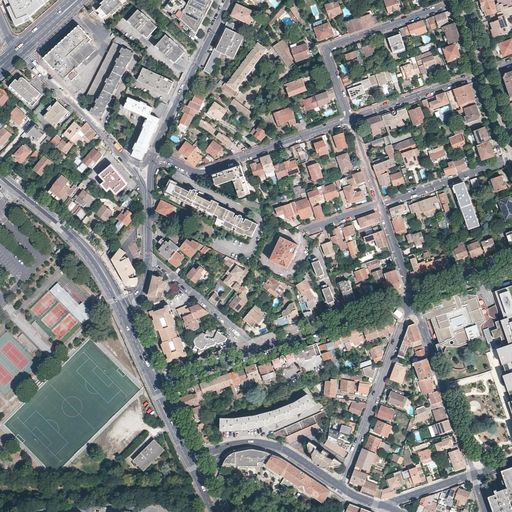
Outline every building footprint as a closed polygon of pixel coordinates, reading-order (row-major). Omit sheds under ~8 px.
[(48,0),(4,0),(16,25),(26,22),(48,0)] [(124,0),(105,0),(102,4),(103,5),(97,11),(103,17),(107,14),(108,15),(110,13),(113,10),(116,8),(119,5),(122,2),(124,0)] [(213,2),(214,0),(190,0),(189,4),(184,0),(164,0),(162,3),(187,25),(197,33),(205,17),(213,2)] [(400,9),(396,0),(384,0),(389,13),(400,9)] [(483,12),(484,16),(486,16),(503,10),(511,6),(511,2),(511,0),(480,0),(482,5),(481,6),(479,7),(481,13),(483,12)] [(341,12),(338,2),(334,4),(333,2),(325,5),(330,18),(337,16),(336,14),(341,12)] [(289,8),(286,3),(277,13),(278,13),(281,16),(289,8)] [(249,24),(255,13),(237,4),(231,16),(249,24)] [(294,6),(290,9),(297,20),(301,16),(294,6)] [(511,6),(503,10),(510,31),(511,29),(511,6)] [(157,26),(150,19),(149,20),(147,18),(148,16),(145,13),(144,15),(141,13),(142,12),(138,8),(128,19),(132,22),(131,23),(143,33),(144,33),(148,36),(157,26)] [(438,15),(435,16),(437,20),(439,27),(449,24),(446,17),(451,15),(450,11),(438,15)] [(281,16),(278,13),(270,23),(272,25),(278,18),(278,19),(281,16)] [(362,17),(361,14),(359,17),(363,28),(372,25),(378,23),(375,16),(371,17),(370,13),(367,14),(367,16),(362,17)] [(506,32),(504,26),(507,25),(503,15),(498,17),(499,20),(491,23),(495,36),(506,32)] [(437,20),(435,16),(428,19),(432,29),(436,28),(434,21),(435,21),(437,20)] [(361,29),(358,19),(357,18),(354,20),(354,18),(350,20),(351,21),(346,23),(350,33),(355,31),(361,29)] [(232,31),(235,24),(228,21),(216,46),(204,71),(211,75),(221,53),(233,59),(244,37),(232,31)] [(404,27),(407,36),(411,34),(412,37),(427,32),(423,21),(413,24),(404,27)] [(333,35),(329,23),(314,28),(319,41),(333,35)] [(454,23),(441,28),(442,31),(443,31),(445,36),(443,37),(445,43),(448,41),(449,45),(461,41),(457,30),(454,23)] [(92,39),(79,25),(43,57),(51,66),(53,69),(55,67),(65,77),(67,75),(71,80),(77,74),(73,70),(75,68),(76,69),(77,67),(95,50),(88,42),(92,39)] [(185,51),(178,44),(177,45),(175,43),(176,42),(173,39),(171,40),(169,38),(170,37),(166,34),(156,44),(160,48),(160,49),(171,59),(172,58),(175,62),(180,56),(185,51)] [(405,48),(400,34),(388,38),(393,52),(405,48)] [(249,74),(254,67),(254,66),(263,54),(264,54),(267,50),(269,51),(271,48),(258,39),(256,42),(258,44),(228,84),(226,82),(223,86),(236,95),(239,92),(237,90),(239,87),(239,86),(248,74),(249,74)] [(282,39),(279,42),(292,61),(293,59),(282,39)] [(511,52),(511,39),(499,43),(495,45),(497,50),(501,49),(503,56),(511,52)] [(103,61),(86,96),(86,97),(93,96),(119,43),(113,41),(103,61)] [(279,42),(273,46),(289,68),(295,64),(292,61),(279,42)] [(361,42),(357,44),(357,45),(359,49),(359,50),(362,58),(377,53),(374,44),(363,48),(361,42)] [(309,54),(306,44),(291,49),(296,62),(308,58),(307,54),(309,54)] [(446,46),(443,47),(449,61),(460,57),(456,45),(446,48),(446,46)] [(94,112),(94,113),(96,114),(98,115),(99,114),(102,116),(105,112),(103,112),(122,75),(131,56),(132,56),(134,52),(130,51),(131,49),(127,47),(126,49),(122,47),(120,51),(122,51),(119,57),(118,57),(116,60),(117,60),(116,61),(117,61),(109,77),(108,77),(107,77),(106,81),(107,81),(99,97),(98,98),(98,97),(96,100),(97,101),(94,107),(92,106),(90,110),(94,112)] [(350,69),(364,64),(363,61),(362,58),(359,50),(345,55),(350,69)] [(432,51),(416,57),(422,74),(428,73),(425,67),(435,63),(437,69),(443,67),(439,55),(434,57),(432,51)] [(407,78),(408,80),(414,78),(413,76),(420,73),(417,64),(412,65),(412,64),(401,68),(405,79),(407,78)] [(173,81),(143,67),(138,80),(168,93),(170,87),(173,81)] [(396,75),(394,68),(369,77),(369,78),(372,86),(373,88),(380,86),(381,88),(383,87),(387,85),(387,86),(389,85),(388,83),(394,81),(392,76),(396,75)] [(510,98),(508,98),(510,102),(511,101),(511,100),(511,70),(506,73),(503,78),(508,92),(510,98)] [(34,86),(24,77),(23,76),(22,76),(20,77),(18,80),(16,78),(10,85),(33,105),(43,94),(34,86)] [(364,89),(372,86),(369,78),(353,84),(355,87),(353,88),(352,85),(347,87),(351,99),(357,96),(366,93),(364,89)] [(307,90),(302,79),(285,85),(289,97),(307,90)] [(215,94),(224,82),(220,80),(212,92),(212,94),(214,95),(215,94)] [(454,89),(461,109),(477,104),(476,104),(474,98),(469,84),(461,87),(454,89)] [(333,100),(332,98),(335,97),(332,86),(328,88),(329,91),(315,96),(319,107),(328,103),(328,105),(331,104),(331,101),(333,100)] [(183,104),(200,112),(201,112),(202,110),(200,109),(203,102),(205,103),(206,100),(205,99),(206,95),(197,91),(192,101),(185,98),(183,104)] [(449,103),(446,92),(437,95),(436,95),(438,99),(430,102),(432,109),(449,103)] [(166,103),(159,100),(155,108),(129,96),(124,107),(141,114),(148,117),(132,155),(142,159),(150,142),(157,124),(162,113),(166,103)] [(319,107),(315,96),(303,101),(303,100),(299,101),(301,106),(304,104),(307,110),(310,109),(310,110),(314,108),(316,112),(320,110),(319,107)] [(243,115),(251,121),(256,115),(234,99),(229,105),(238,111),(243,115)] [(434,123),(436,122),(427,99),(422,100),(425,107),(426,106),(432,121),(433,120),(434,123)] [(31,112),(18,101),(15,104),(28,115),(31,112)] [(55,125),(69,110),(65,106),(59,101),(58,101),(58,102),(57,102),(56,102),(55,102),(54,102),(54,103),(53,103),(52,104),(51,104),(51,105),(50,105),(49,106),(49,107),(48,108),(47,109),(47,110),(47,111),(46,112),(46,113),(46,114),(46,115),(45,116),(55,125)] [(206,114),(213,119),(215,117),(220,120),(227,111),(215,102),(206,114)] [(195,118),(196,118),(200,112),(183,104),(181,107),(187,110),(179,126),(186,130),(195,113),(196,114),(197,113),(198,114),(195,118)] [(480,115),(477,104),(461,109),(458,110),(459,113),(465,111),(467,116),(465,117),(467,123),(479,119),(480,115)] [(296,132),(303,130),(300,122),(296,123),(290,107),(281,110),(280,105),(272,108),(279,126),(284,124),(284,122),(289,121),(291,127),(294,126),(296,132)] [(29,117),(17,106),(9,115),(20,125),(24,121),(25,122),(29,117)] [(404,119),(409,117),(405,106),(396,110),(397,113),(394,116),(391,116),(389,112),(385,114),(388,124),(389,126),(390,126),(391,129),(404,125),(403,121),(404,121),(404,119)] [(425,121),(420,107),(409,111),(415,127),(419,126),(419,123),(425,121)] [(251,121),(243,115),(241,118),(249,124),(251,121)] [(371,119),(367,120),(369,126),(370,125),(374,136),(381,134),(379,129),(385,126),(382,117),(381,115),(371,119)] [(216,129),(202,119),(199,124),(212,134),(216,129)] [(64,132),(70,138),(81,126),(78,123),(75,120),(64,132)] [(73,141),(76,144),(84,137),(86,135),(92,140),(98,134),(92,127),(86,120),(85,122),(81,126),(70,138),(73,141)] [(0,122),(0,142),(2,144),(12,134),(4,126),(0,122)] [(38,141),(46,132),(36,123),(28,132),(38,141)] [(261,141),(267,133),(260,128),(259,127),(256,130),(254,129),(251,134),(261,141)] [(478,144),(490,140),(485,127),(473,131),(478,144)] [(41,144),(45,147),(51,140),(55,136),(56,135),(53,132),(51,130),(47,135),(48,136),(41,144)] [(233,142),(220,132),(217,137),(230,147),(233,142)] [(462,135),(464,134),(463,132),(455,135),(449,137),(454,150),(466,146),(462,135)] [(348,146),(343,133),(334,136),(338,150),(348,146)] [(365,144),(367,149),(381,143),(381,142),(385,141),(386,145),(385,145),(385,146),(392,144),(388,135),(365,144)] [(72,143),(73,141),(70,138),(67,142),(63,138),(61,140),(55,136),(51,140),(67,152),(70,148),(73,144),(72,143)] [(317,138),(316,138),(317,143),(314,144),(318,153),(319,152),(320,155),(328,152),(322,136),(317,138)] [(89,146),(91,148),(100,141),(102,139),(101,137),(95,141),(96,141),(89,146)] [(394,152),(398,151),(402,149),(412,145),(415,144),(418,143),(416,137),(392,145),(394,152)] [(443,141),(437,143),(438,147),(429,151),(432,160),(446,155),(442,144),(447,142),(446,140),(443,141)] [(492,146),(490,140),(478,144),(470,147),(471,149),(474,148),(477,146),(482,160),(495,156),(493,147),(492,146)] [(196,146),(194,144),(193,146),(186,141),(179,151),(188,157),(196,146)] [(199,148),(201,150),(204,146),(197,141),(194,144),(196,146),(199,148)] [(215,157),(217,154),(220,156),(221,156),(222,156),(223,155),(223,154),(223,153),(220,151),(222,148),(213,142),(207,150),(215,157)] [(21,162),(31,152),(30,151),(32,149),(25,143),(24,145),(23,145),(15,154),(18,157),(17,158),(21,162)] [(300,160),(296,161),(297,165),(303,163),(305,162),(306,162),(307,162),(307,161),(299,144),(297,145),(294,146),(300,160)] [(391,159),(396,157),(396,155),(394,152),(392,145),(392,144),(385,146),(384,147),(386,152),(387,152),(388,154),(389,154),(390,155),(388,156),(390,156),(391,159)] [(196,153),(199,148),(196,146),(188,157),(186,160),(195,166),(202,157),(196,153)] [(294,146),(291,147),(296,161),(300,160),(294,146)] [(87,166),(93,159),(96,161),(102,154),(99,152),(94,147),(88,155),(82,162),(87,166)] [(419,153),(417,148),(402,154),(405,164),(407,168),(418,164),(417,160),(415,154),(419,153)] [(35,157),(40,152),(36,149),(32,154),(35,157)] [(48,157),(50,155),(47,152),(34,168),(42,174),(52,161),(48,157)] [(347,153),(337,157),(342,173),(352,170),(349,162),(350,161),(347,153)] [(273,166),(269,155),(265,156),(259,158),(263,170),(265,174),(275,170),(273,166)] [(392,167),(399,165),(396,157),(391,159),(392,160),(376,166),(376,165),(373,166),(374,169),(376,173),(383,170),(387,169),(392,167)] [(265,174),(263,170),(259,158),(256,160),(258,165),(256,165),(256,163),(250,165),(255,177),(265,174)] [(299,172),(294,158),(286,160),(286,162),(284,162),(289,175),(299,172)] [(456,160),(453,161),(454,162),(457,171),(467,168),(464,161),(463,158),(456,160)] [(457,171),(454,162),(448,163),(450,169),(446,170),(448,175),(457,171)] [(119,173),(111,164),(100,173),(105,179),(101,182),(106,189),(107,189),(110,186),(115,193),(127,183),(119,173)] [(321,177),(319,171),(320,171),(317,164),(308,167),(313,180),(321,177)] [(215,174),(212,175),(216,186),(233,180),(239,198),(250,194),(240,165),(236,167),(215,174)] [(277,178),(287,175),(284,165),(279,167),(278,165),(273,166),(275,170),(276,175),(277,178)] [(384,174),(383,170),(376,173),(377,176),(380,184),(390,181),(387,173),(384,174)] [(353,178),(348,180),(349,182),(350,187),(353,188),(356,187),(356,185),(356,184),(365,181),(362,172),(352,175),(353,178)] [(405,182),(401,172),(390,176),(394,186),(405,182)] [(78,186),(62,173),(50,188),(61,197),(66,191),(70,195),(73,191),(78,186)] [(94,182),(86,176),(82,181),(89,187),(94,182)] [(507,187),(505,181),(504,182),(502,176),(492,179),(496,191),(507,187)] [(335,181),(337,186),(341,185),(340,184),(342,184),(348,182),(346,177),(343,178),(335,181)] [(479,185),(476,178),(470,180),(473,188),(479,185)] [(89,187),(82,181),(78,186),(83,189),(81,192),(78,195),(86,201),(94,191),(89,187)] [(348,182),(342,184),(344,190),(350,188),(350,187),(349,182),(348,182)] [(479,225),(464,182),(458,184),(454,186),(469,229),(479,225)] [(213,215),(218,205),(218,204),(194,192),(194,191),(193,190),(192,190),(191,191),(175,183),(165,186),(161,188),(164,197),(168,195),(205,213),(202,218),(210,222),(213,215)] [(325,187),(324,185),(321,186),(324,194),(326,201),(338,197),(334,184),(325,187)] [(301,189),(299,186),(292,188),(294,193),(295,196),(297,195),(301,194),(306,192),(305,187),(301,189)] [(317,190),(307,194),(310,201),(311,202),(312,202),(321,199),(320,195),(324,194),(321,186),(316,188),(317,190)] [(353,188),(350,187),(350,188),(344,190),(345,194),(349,204),(365,198),(362,191),(355,193),(353,188)] [(61,197),(50,188),(48,191),(59,199),(61,197)] [(133,189),(128,196),(132,199),(138,192),(133,189)] [(100,196),(97,193),(94,191),(86,201),(83,206),(89,211),(95,203),(100,197),(100,196)] [(449,203),(445,192),(439,195),(444,207),(443,208),(443,210),(444,209),(447,216),(450,214),(447,204),(449,203)] [(349,204),(345,194),(341,195),(343,202),(344,205),(349,204)] [(83,206),(86,201),(78,195),(77,197),(75,199),(83,206)] [(440,202),(437,195),(431,198),(433,204),(440,202)] [(117,204),(108,197),(105,201),(97,212),(106,219),(113,209),(117,204)] [(502,210),(511,206),(511,202),(510,197),(499,201),(502,210)] [(246,198),(238,202),(256,210),(259,205),(246,198)] [(431,198),(413,204),(415,212),(418,219),(419,221),(421,227),(422,229),(425,227),(420,214),(434,208),(433,204),(431,198)] [(261,204),(262,206),(263,208),(275,203),(274,199),(261,204)] [(306,199),(295,203),(299,214),(300,219),(312,214),(307,199),(306,199)] [(72,209),(76,203),(72,200),(68,207),(72,209)] [(173,218),(178,208),(162,200),(161,201),(156,211),(170,218),(170,216),(173,218)] [(284,219),(286,219),(299,214),(295,203),(295,202),(276,209),(278,216),(284,219)] [(113,209),(119,214),(121,212),(117,209),(120,206),(117,204),(113,209)] [(405,210),(403,204),(400,206),(390,209),(390,210),(391,215),(393,220),(401,217),(399,212),(405,210)] [(222,208),(218,205),(213,215),(218,217),(222,208)] [(314,207),(313,208),(317,220),(324,218),(320,205),(314,207)] [(511,218),(511,206),(502,210),(506,220),(511,218)] [(82,218),(87,211),(82,207),(76,214),(82,218)] [(234,214),(222,208),(218,217),(214,225),(249,242),(257,225),(245,219),(245,220),(241,218),(241,217),(240,216),(239,216),(238,217),(234,215),(234,214)] [(123,209),(121,212),(132,220),(135,215),(128,209),(126,211),(123,209)] [(119,214),(116,218),(117,219),(118,218),(120,219),(124,222),(126,224),(125,225),(126,226),(131,220),(132,220),(121,212),(119,214)] [(81,221),(85,224),(90,218),(86,215),(81,221)] [(369,217),(367,216),(363,217),(352,221),(355,228),(359,226),(363,236),(373,232),(369,222),(370,220),(369,217)] [(407,232),(401,217),(393,220),(392,221),(395,228),(398,236),(407,232)] [(344,228),(343,224),(341,225),(345,237),(348,236),(354,234),(355,233),(352,225),(344,228)] [(330,238),(333,247),(343,243),(337,228),(332,230),(334,236),(330,238)] [(382,248),(388,246),(386,240),(382,230),(360,238),(361,242),(365,241),(366,242),(376,239),(379,248),(382,247),(382,248)] [(324,231),(309,237),(314,240),(315,239),(316,240),(322,233),(324,231)] [(427,241),(425,236),(424,237),(422,232),(413,235),(412,233),(406,235),(409,243),(414,242),(417,250),(423,248),(421,242),(427,241)] [(112,244),(116,238),(113,235),(108,241),(112,244)] [(351,254),(352,259),(355,258),(354,255),(357,254),(351,238),(350,237),(349,238),(348,236),(345,237),(348,248),(351,254)] [(287,268),(298,245),(281,237),(270,259),(287,268)] [(496,248),(492,238),(481,242),(485,252),(496,248)] [(176,252),(178,250),(169,242),(168,243),(166,241),(165,242),(161,239),(158,242),(162,246),(159,250),(170,259),(176,252)] [(204,246),(186,239),(180,248),(181,249),(186,253),(187,253),(193,246),(195,248),(196,247),(198,249),(201,251),(204,246)] [(467,245),(472,258),(477,256),(477,254),(483,252),(479,241),(467,245)] [(322,245),(326,256),(335,253),(331,242),(325,244),(322,245)] [(452,251),(455,260),(468,255),(463,242),(458,244),(459,248),(458,248),(457,246),(453,248),(454,250),(452,251)] [(193,246),(187,253),(192,257),(198,249),(196,247),(195,248),(193,246)] [(207,256),(213,250),(204,246),(201,251),(207,256)] [(125,285),(127,285),(135,284),(136,283),(127,284),(115,262),(112,258),(113,258),(120,249),(119,248),(119,249),(111,258),(116,267),(119,272),(120,272),(122,275),(121,276),(125,285)] [(127,284),(136,283),(137,282),(137,278),(135,278),(135,273),(126,257),(123,255),(125,252),(123,249),(120,249),(113,258),(112,258),(115,262),(127,284)] [(170,259),(169,261),(176,267),(184,257),(177,252),(176,252),(170,259)] [(414,253),(409,255),(414,271),(411,272),(412,276),(421,273),(418,263),(414,253)] [(437,267),(438,270),(453,264),(451,258),(448,260),(445,254),(441,256),(442,259),(438,260),(437,258),(434,259),(437,267)] [(222,261),(230,267),(233,263),(235,260),(227,256),(226,256),(224,259),(222,261)] [(324,274),(319,260),(318,260),(316,257),(312,259),(313,262),(312,262),(318,276),(319,276),(320,279),(324,278),(323,275),(324,274)] [(421,273),(437,267),(434,259),(434,257),(432,257),(433,260),(425,263),(425,261),(418,263),(421,273)] [(366,263),(367,265),(369,270),(379,266),(377,259),(371,261),(367,263),(366,263)] [(230,267),(225,273),(229,275),(225,280),(230,284),(234,279),(236,277),(241,281),(249,271),(246,268),(244,270),(233,263),(230,267)] [(366,263),(360,265),(360,266),(354,268),(354,269),(353,269),(354,272),(358,281),(367,278),(368,277),(364,268),(363,269),(362,267),(367,265),(366,263)] [(194,267),(187,276),(195,283),(202,274),(203,275),(206,271),(200,266),(199,267),(196,270),(194,267)] [(343,271),(342,271),(345,279),(352,276),(349,269),(343,271)] [(386,280),(382,269),(372,273),(376,284),(386,280)] [(383,283),(387,293),(390,292),(398,289),(401,283),(396,270),(385,274),(387,281),(383,283)] [(153,277),(155,276),(155,274),(152,274),(149,288),(147,296),(149,297),(150,295),(149,294),(153,277)] [(159,277),(155,276),(153,277),(149,294),(150,295),(156,297),(159,287),(164,288),(166,282),(162,281),(163,278),(162,277),(160,276),(159,277)] [(270,288),(279,294),(280,295),(287,286),(282,282),(281,282),(271,276),(263,287),(267,291),(270,288)] [(313,299),(315,298),(309,289),(310,288),(310,287),(305,279),(296,285),(301,293),(307,303),(306,303),(307,308),(314,306),(316,304),(313,299)] [(355,298),(348,279),(345,280),(344,279),(342,280),(342,282),(338,284),(345,301),(346,302),(355,298)] [(233,288),(237,291),(241,287),(238,284),(237,283),(233,288)] [(334,301),(329,287),(328,288),(326,284),(322,286),(324,289),(322,289),(328,304),(329,303),(331,306),(334,305),(333,302),(334,301)] [(360,284),(356,286),(361,299),(365,297),(360,284)] [(511,285),(495,291),(504,318),(501,319),(499,320),(494,322),(495,325),(497,329),(491,331),(493,339),(500,337),(501,340),(503,346),(497,349),(502,365),(511,361),(511,371),(503,375),(511,401),(508,402),(511,413),(511,285)] [(275,297),(279,294),(270,288),(267,291),(275,297)] [(464,302),(475,297),(483,320),(472,324),(473,326),(476,325),(480,336),(458,344),(459,347),(484,339),(484,335),(486,321),(477,295),(467,294),(466,291),(463,292),(464,296),(459,298),(462,305),(464,304),(464,302)] [(483,320),(475,297),(464,302),(464,304),(462,305),(459,298),(464,296),(463,292),(444,299),(431,303),(432,307),(428,308),(432,318),(434,318),(434,319),(433,319),(441,342),(452,338),(451,335),(454,334),(458,344),(480,336),(476,325),(473,326),(472,324),(483,320)] [(208,300),(211,303),(216,297),(213,294),(208,300)] [(238,312),(245,303),(237,296),(230,305),(238,312)] [(288,304),(285,297),(280,305),(282,306),(288,304)] [(283,317),(276,319),(276,327),(289,323),(288,320),(287,318),(291,317),(296,318),(299,317),(294,304),(290,305),(286,310),(286,311),(284,312),(283,314),(283,317)] [(189,334),(199,328),(195,319),(198,318),(198,317),(201,315),(202,316),(208,313),(204,310),(198,305),(186,310),(184,306),(176,310),(178,313),(181,312),(185,320),(181,321),(183,326),(185,325),(189,334)] [(250,313),(249,312),(244,318),(252,326),(256,322),(259,324),(263,319),(261,317),(265,313),(255,305),(252,309),(253,310),(250,313)] [(181,342),(173,319),(174,318),(172,312),(171,313),(168,307),(150,314),(168,360),(186,354),(184,348),(186,347),(183,341),(181,342)] [(393,313),(399,317),(403,313),(397,309),(393,313)] [(303,314),(306,321),(311,319),(311,318),(313,317),(311,312),(303,314)] [(389,334),(393,332),(394,330),(397,321),(393,317),(383,320),(374,323),(375,326),(379,336),(381,344),(387,342),(386,338),(382,339),(381,336),(389,333),(389,334)] [(458,344),(454,334),(451,335),(452,338),(441,342),(433,319),(431,320),(440,347),(442,346),(459,347),(458,344)] [(404,338),(410,340),(412,347),(412,346),(411,347),(412,349),(414,348),(413,346),(421,343),(415,324),(409,326),(407,332),(404,338)] [(359,328),(361,334),(361,335),(365,334),(367,340),(379,336),(375,326),(369,328),(368,325),(366,326),(359,328)] [(353,330),(347,332),(349,338),(350,338),(350,339),(351,339),(352,340),(353,339),(354,342),(356,346),(361,344),(360,342),(361,341),(363,341),(362,337),(361,335),(361,334),(359,328),(353,330)] [(227,341),(228,337),(225,335),(221,333),(221,332),(217,331),(214,329),(213,330),(209,329),(206,331),(205,334),(202,333),(196,336),(193,341),(195,347),(202,350),(227,341)] [(331,338),(335,348),(339,347),(338,345),(345,342),(347,350),(353,348),(351,343),(347,333),(338,336),(331,338)] [(335,348),(331,338),(327,340),(328,343),(321,345),(323,349),(319,350),(321,355),(324,361),(334,357),(331,350),(335,348)] [(410,340),(404,338),(403,341),(402,343),(412,346),(412,347),(410,340)] [(297,352),(293,353),(295,358),(296,360),(304,358),(305,361),(309,359),(321,355),(319,350),(318,347),(316,343),(305,347),(297,350),(297,352)] [(402,343),(397,356),(407,360),(408,357),(406,356),(409,347),(411,347),(412,346),(402,343)] [(374,358),(375,363),(381,362),(380,357),(382,356),(380,350),(381,350),(379,345),(367,349),(368,352),(371,351),(374,358)] [(424,352),(422,346),(414,348),(416,355),(415,356),(416,358),(413,359),(414,362),(418,361),(427,358),(424,352)] [(293,353),(293,352),(286,355),(286,357),(285,357),(284,356),(284,355),(283,355),(282,355),(281,356),(281,357),(281,358),(281,359),(279,359),(279,357),(272,360),(276,370),(292,360),(295,358),(293,353)] [(296,360),(295,358),(292,360),(276,370),(277,372),(282,369),(284,368),(286,368),(288,367),(290,365),(299,364),(297,361),(296,360)] [(413,363),(413,366),(414,365),(420,381),(428,378),(433,376),(430,366),(427,358),(418,361),(414,362),(413,363)] [(392,374),(403,379),(405,373),(405,372),(405,367),(402,366),(403,364),(395,361),(394,364),(393,369),(394,369),(392,374)] [(261,380),(261,379),(263,378),(264,382),(269,380),(267,374),(274,372),(271,362),(259,367),(261,374),(259,375),(261,380)] [(254,377),(256,381),(261,380),(259,375),(255,365),(250,367),(245,368),(246,369),(249,379),(254,377)] [(350,377),(349,372),(345,373),(346,379),(355,380),(363,381),(362,377),(366,375),(370,377),(368,382),(370,382),(374,383),(378,373),(380,368),(373,365),(359,370),(360,373),(350,377)] [(237,372),(240,381),(241,385),(242,385),(244,385),(242,381),(245,380),(248,388),(251,386),(251,383),(249,379),(246,369),(237,372)] [(307,377),(303,370),(298,373),(302,380),(307,377)] [(233,372),(230,374),(233,384),(240,381),(237,372),(237,371),(233,372)] [(216,390),(218,394),(221,393),(219,389),(225,387),(226,388),(228,387),(228,386),(231,385),(234,394),(235,396),(237,395),(234,387),(233,384),(230,374),(220,377),(212,380),(216,390)] [(401,384),(403,379),(392,374),(390,379),(401,384)] [(355,380),(346,379),(342,378),(341,391),(353,393),(354,391),(355,380)] [(428,378),(420,381),(418,381),(423,395),(428,394),(429,394),(434,392),(428,378)] [(331,381),(326,380),(326,384),(322,384),(322,386),(324,386),(324,388),(326,388),(325,395),(335,397),(337,379),(331,379),(331,381)] [(205,394),(216,390),(212,380),(206,382),(201,384),(205,394)] [(368,394),(370,382),(368,382),(363,381),(355,380),(354,391),(368,394)] [(194,386),(199,401),(201,401),(200,399),(206,397),(205,394),(201,384),(197,385),(194,386)] [(241,385),(234,387),(237,395),(240,393),(244,392),(242,385),(241,385)] [(315,385),(313,386),(318,394),(319,395),(322,395),(315,385)] [(195,403),(199,401),(194,386),(185,389),(176,392),(180,402),(184,409),(190,406),(195,403)] [(391,392),(387,402),(403,408),(407,398),(403,396),(404,393),(393,388),(391,392)] [(440,396),(438,391),(434,392),(429,394),(430,398),(428,399),(429,401),(431,400),(434,408),(443,405),(440,396)] [(277,421),(285,419),(292,415),(300,412),(307,408),(313,404),(307,394),(296,400),(295,399),(293,400),(294,402),(285,405),(285,404),(277,407),(277,409),(276,409),(276,408),(273,409),(274,410),(256,415),(256,413),(253,414),(254,415),(253,415),(252,414),(236,416),(236,418),(235,418),(235,416),(232,416),(232,418),(221,418),(221,429),(225,430),(235,430),(245,429),(255,427),(267,424),(277,421)] [(363,407),(364,408),(366,403),(335,397),(334,402),(349,405),(351,402),(352,402),(349,410),(360,414),(363,407)] [(203,422),(206,421),(207,420),(205,416),(199,401),(195,403),(203,423),(203,422)] [(445,411),(443,405),(434,408),(434,410),(433,411),(436,421),(447,417),(445,411)] [(394,410),(394,409),(390,408),(390,409),(381,406),(378,414),(376,413),(375,416),(382,419),(382,418),(381,417),(381,416),(391,419),(394,410)] [(317,423),(331,416),(327,410),(274,433),(278,441),(282,438),(285,437),(286,437),(317,423)] [(418,414),(415,415),(415,419),(416,420),(422,418),(423,419),(429,417),(427,411),(418,414)] [(330,429),(340,432),(341,428),(335,427),(334,426),(334,422),(342,424),(343,423),(345,423),(343,430),(352,433),(355,424),(331,416),(330,429)] [(387,437),(391,426),(378,420),(374,431),(387,437)] [(448,420),(437,424),(432,425),(435,436),(440,434),(452,430),(450,424),(448,420)] [(320,428),(317,423),(286,437),(288,442),(320,428)] [(199,427),(193,430),(197,438),(201,446),(207,444),(211,442),(208,436),(204,438),(199,427)] [(336,443),(341,432),(340,432),(330,429),(328,439),(336,443)] [(436,444),(438,452),(451,448),(452,447),(448,435),(441,438),(443,442),(436,444)] [(143,467),(162,446),(153,437),(133,458),(143,467)] [(365,449),(376,454),(378,448),(381,449),(382,448),(383,444),(383,442),(369,437),(365,449)] [(337,444),(336,443),(328,439),(324,444),(325,445),(344,457),(347,453),(348,451),(337,444)] [(348,451),(350,448),(338,441),(337,444),(348,451)] [(320,466),(324,468),(326,466),(327,468),(329,466),(330,466),(330,465),(333,467),(334,466),(338,469),(342,463),(335,458),(333,460),(330,458),(327,457),(329,454),(324,450),(322,453),(319,451),(316,449),(318,447),(310,442),(306,447),(306,448),(310,450),(309,451),(313,454),(312,455),(313,455),(312,457),(314,459),(313,461),(317,464),(318,461),(321,464),(320,466)] [(425,448),(431,446),(429,442),(415,446),(417,451),(420,449),(420,448),(425,447),(425,448)] [(455,470),(465,467),(462,459),(457,445),(452,447),(451,448),(452,451),(448,452),(455,470)] [(361,468),(369,471),(372,462),(378,465),(381,456),(376,454),(365,449),(363,448),(359,458),(356,466),(361,468)] [(432,448),(417,453),(420,461),(423,460),(424,464),(433,461),(432,457),(435,456),(434,454),(432,448)] [(247,450),(236,451),(232,454),(230,456),(227,459),(224,464),(221,469),(231,469),(232,465),(232,464),(236,464),(236,466),(238,466),(238,468),(238,469),(239,469),(246,469),(246,468),(247,468),(246,467),(247,466),(258,466),(258,462),(263,462),(264,460),(268,462),(266,464),(282,475),(282,474),(286,476),(281,483),(291,490),(295,483),(299,486),(298,487),(305,491),(305,490),(323,502),(331,490),(316,480),(285,460),(279,457),(273,455),(270,453),(263,451),(251,449),(247,450)] [(415,466),(421,482),(425,480),(419,464),(415,465),(415,466)] [(361,468),(356,466),(350,481),(363,486),(367,474),(360,471),(361,468)] [(421,482),(415,466),(409,468),(410,474),(407,475),(408,477),(405,478),(408,488),(412,486),(411,484),(413,483),(414,484),(421,482)] [(488,497),(493,511),(511,511),(511,506),(511,507),(510,501),(511,500),(511,466),(498,472),(504,489),(497,491),(496,489),(492,490),(494,494),(493,495),(488,496),(488,497)] [(401,472),(382,479),(381,479),(380,483),(374,497),(378,498),(381,500),(394,495),(395,495),(393,488),(406,484),(401,472)] [(369,478),(370,475),(367,474),(363,486),(360,491),(367,494),(374,497),(380,483),(378,482),(373,481),(373,480),(369,478)] [(489,485),(485,486),(488,496),(493,495),(489,485)] [(459,488),(460,486),(451,489),(445,504),(451,507),(453,503),(455,498),(459,488)] [(476,500),(472,487),(466,503),(476,500)] [(462,506),(462,507),(462,506),(461,505),(461,504),(464,505),(469,493),(459,488),(455,498),(458,499),(456,504),(462,506)] [(440,497),(442,492),(421,499),(419,504),(425,507),(423,511),(434,511),(437,505),(436,504),(433,502),(433,503),(432,503),(434,495),(435,495),(435,496),(440,497)]
